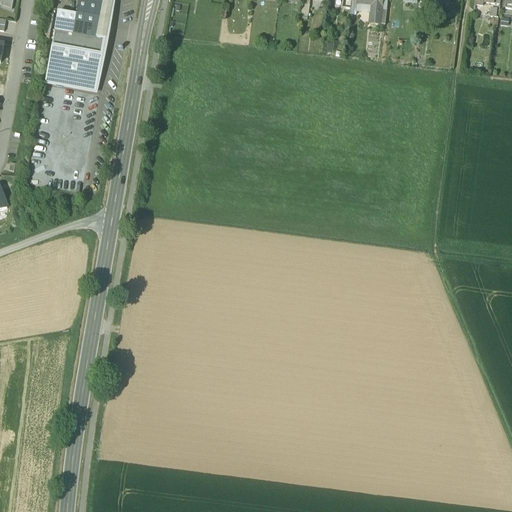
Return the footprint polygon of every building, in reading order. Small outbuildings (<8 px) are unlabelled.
[(3,2),(1,7),(12,12),(14,0),(4,0),(4,2),(3,2)] [(113,3),(97,0),(79,0),(77,17),(59,14),(55,33),(52,50),(46,85),(54,87),(55,86),(56,85),(92,91),(95,89),(104,43),(101,42),(101,41),(97,41),(101,18),(110,20),(113,3)] [(309,0),(302,0),(302,3),(301,15),(308,15),(309,0)] [(357,0),(357,5),(371,7),(369,24),(379,26),(381,11),(382,0),(357,0)] [(436,0),(424,0),(424,7),(424,9),(435,11),(436,7),(436,0)]
